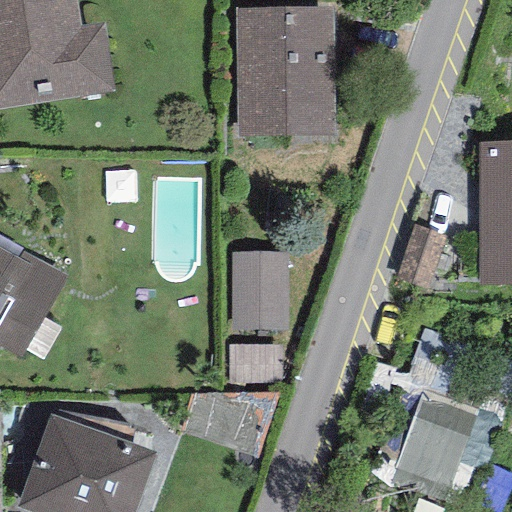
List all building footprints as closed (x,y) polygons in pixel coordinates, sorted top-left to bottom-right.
[(73,0),(0,0),(0,107),(111,90),(101,27),(79,31),(73,0)] [(253,0),(253,9),(331,8),(331,0),(253,0)] [(253,9),(236,9),(238,138),(333,137),(331,8),(253,9)] [(511,141),(480,142),(480,287),(511,287),(511,141)] [(0,348),(19,360),(65,277),(33,260),(29,266),(0,249),(0,348)] [(285,253),(231,254),(232,332),(287,331),(285,253)] [(228,390),(282,389),(281,344),(227,346),(228,390)] [(477,410),(423,391),(394,467),(448,487),(477,410)] [(191,395),(181,433),(258,459),(277,396),(191,395)] [(134,511),(156,453),(50,414),(16,508),(26,511),(134,511)] [(498,511),(511,484),(511,474),(492,465),(473,503),(491,511),(498,511)]
